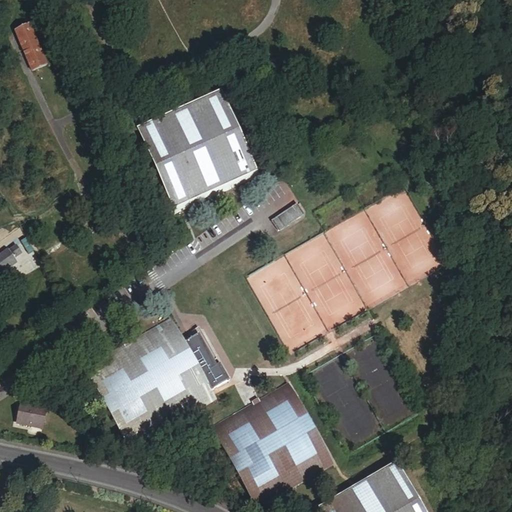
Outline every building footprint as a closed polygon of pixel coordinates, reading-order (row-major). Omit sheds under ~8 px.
[(45,66),(28,26),(14,32),(31,73),(45,66)] [(220,89),(136,126),(175,214),(258,176),(220,89)] [(296,206),(271,223),(277,232),(303,216),(296,206)] [(0,256),(0,275),(17,264),(14,260),(21,255),(15,246),(0,256)] [(170,320),(83,370),(128,450),(216,400),(203,378),(221,368),(200,330),(182,340),(170,320)] [(251,405),(210,428),(256,509),(333,466),(287,385),(258,401),(257,399),(250,403),(251,405)] [(46,411),(21,405),(17,425),(42,430),(46,411)] [(422,511),(395,464),(317,510),(318,511),(422,511)]
